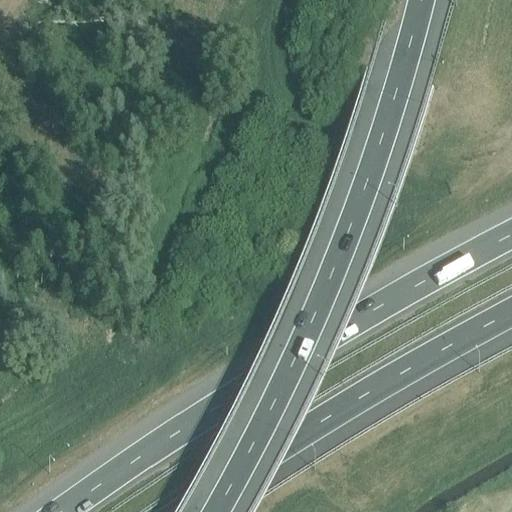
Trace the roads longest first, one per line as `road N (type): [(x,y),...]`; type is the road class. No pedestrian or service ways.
road 1 (motorway): [(218,511),(352,228),(422,0)]
road 2 (motorway): [(511,236),(257,380),(64,511)]
road 3 (motorway): [(181,511),(295,436),(511,312)]
